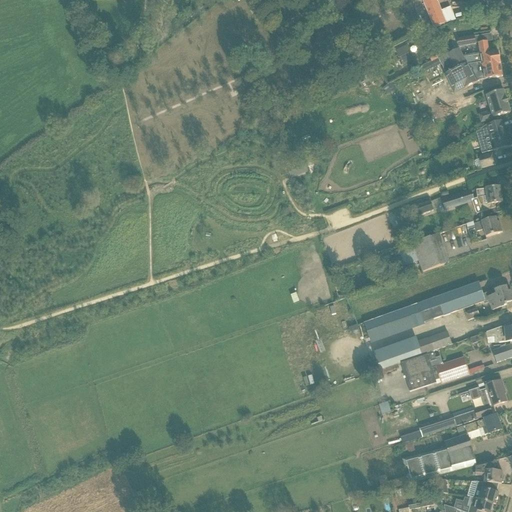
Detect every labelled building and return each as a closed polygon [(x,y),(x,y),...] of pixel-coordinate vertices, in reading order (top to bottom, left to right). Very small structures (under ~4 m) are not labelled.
[(270,0),(282,24),(298,17),(293,7),(291,8),(287,0),(270,0)] [(428,0),(426,1),(423,2),(431,21),(434,28),(446,23),(436,0),(428,0)] [(457,40),(458,48),(475,45),(474,37),(457,40)] [(478,43),(480,55),(463,57),(458,48),(446,55),(434,60),(422,66),(425,73),(441,65),(444,71),(443,71),(455,93),(465,88),(465,89),(479,82),(478,81),(502,77),(498,52),(489,53),(487,42),(478,43)] [(395,51),(403,65),(414,60),(407,45),(395,51)] [(392,83),(383,88),(387,94),(395,89),(392,83)] [(510,112),(504,91),(485,96),(490,112),(491,114),(487,115),(489,120),(494,119),(494,118),(510,112)] [(463,101),(461,102),(461,100),(435,110),(438,120),(466,111),(463,101)] [(418,117),(411,120),(413,123),(414,128),(421,126),(418,117)] [(500,121),(486,125),(494,151),(510,146),(508,138),(505,138),(500,121)] [(477,154),(481,168),(495,164),(493,157),(486,158),(484,152),(477,154)] [(304,162),(287,168),(291,178),(308,172),(304,162)] [(486,189),(476,191),(477,198),(482,213),(495,208),(494,204),(502,203),(500,187),(486,189)] [(441,201),(445,210),(474,201),(471,191),(441,201)] [(412,208),(415,217),(433,211),(430,202),(412,208)] [(402,215),(407,213),(405,207),(393,212),(398,225),(404,222),(402,215)] [(476,232),(484,230),(486,238),(502,233),(499,222),(497,223),(495,218),(486,221),(474,224),(476,232)] [(412,244),(423,272),(449,263),(439,234),(412,244)] [(511,296),(510,291),(507,292),(505,287),(496,290),(495,290),(496,294),(489,297),(487,293),(483,295),(479,283),(450,293),(437,298),(425,302),(417,305),(422,318),(424,323),(431,320),(451,314),(489,300),(493,311),(505,306),(506,309),(508,309),(511,307),(511,296)] [(473,319),(470,311),(464,313),(467,321),(473,319)] [(511,323),(486,333),(487,339),(488,344),(511,341),(511,323)] [(413,358),(451,345),(452,345),(447,332),(428,339),(429,340),(409,347),(413,358)] [(492,352),(496,363),(511,357),(511,347),(511,345),(492,352)] [(441,384),(469,375),(463,357),(443,365),(440,359),(436,360),(434,353),(400,363),(409,392),(436,384),(435,381),(439,380),(441,384)] [(478,420),(478,418),(491,414),(489,408),(507,402),(503,390),(504,390),(501,381),(485,386),(486,389),(479,392),(485,408),(454,419),(455,421),(429,429),(431,435),(456,427),(478,420)] [(483,421),(464,427),(457,429),(459,437),(467,435),(479,431),(479,430),(482,429),(485,437),(501,431),(496,416),(482,420),(483,421)] [(444,474),(476,466),(473,451),(467,435),(458,438),(445,442),(446,448),(402,460),(404,468),(407,467),(409,475),(406,476),(407,477),(387,482),(389,489),(409,484),(438,476),(444,474)] [(411,442),(405,444),(409,453),(415,451),(411,442)] [(484,483),(499,484),(501,484),(502,472),(499,471),(496,461),(476,466),(475,475),(485,476),(484,483)] [(385,476),(378,478),(382,491),(389,489),(387,482),(385,476)] [(446,480),(439,479),(442,493),(448,494),(445,480),(446,480)] [(477,483),(473,498),(493,504),(495,505),(499,493),(496,492),(499,484),(484,483),(477,483)] [(469,508),(467,511),(490,511),(493,504),(473,498),(470,497),(467,507),(469,508)]
